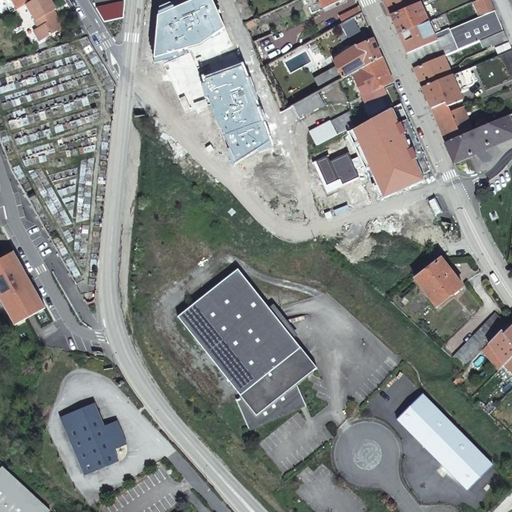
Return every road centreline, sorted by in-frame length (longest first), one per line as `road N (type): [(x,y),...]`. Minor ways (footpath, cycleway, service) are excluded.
road 1 (residential): [(129,77),(197,155),(287,230),(319,228),(452,182)]
road 2 (secondary): [(129,77),(110,247),(117,335)]
road 3 (secondary): [(117,335),(149,395),(254,511)]
road 4 (secondary): [(452,182),(366,0)]
road 5 (residential): [(10,203),(72,324),(93,336),(117,335)]
road 6 (secondary): [(457,193),(481,255),(511,301)]
